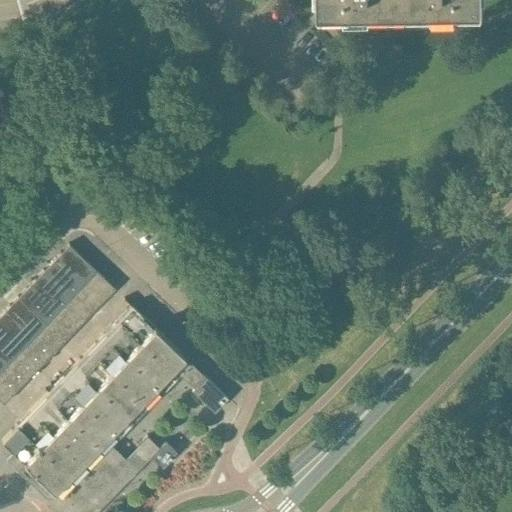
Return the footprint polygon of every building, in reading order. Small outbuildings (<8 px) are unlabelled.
[(158,82),(111,130),(204,219),(306,217),(304,137),(217,139),(158,82)] [(0,400),(2,402),(87,315),(113,288),(67,244),(0,312),(0,400)] [(95,444),(166,370),(167,371),(168,369),(180,356),(181,357),(182,355),(130,304),(0,438),(0,440),(73,511),(79,511),(121,469),(95,444)] [(226,397),(203,375),(190,389),(212,411),(226,397)] [(175,452),(163,441),(157,447),(145,436),(137,444),(160,467),(175,452)]
